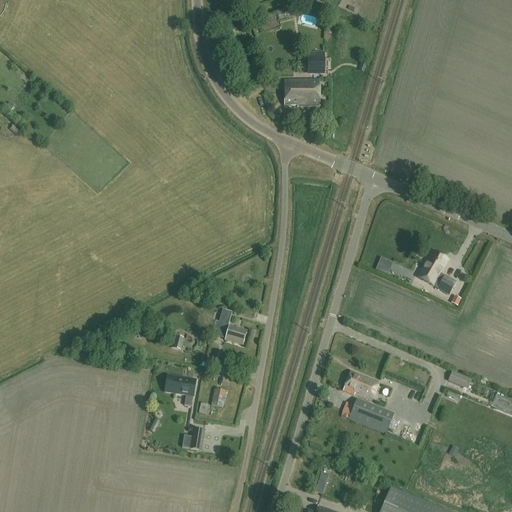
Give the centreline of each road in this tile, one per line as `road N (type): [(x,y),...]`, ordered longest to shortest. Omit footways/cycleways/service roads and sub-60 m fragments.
road 1 (unclassified): [(275,511),(374,178)]
road 2 (residential): [(251,428),(281,247),(286,141)]
road 3 (tertiary): [(286,141),(265,131),(210,76),(196,0)]
road 4 (tertiary): [(511,235),(374,178)]
